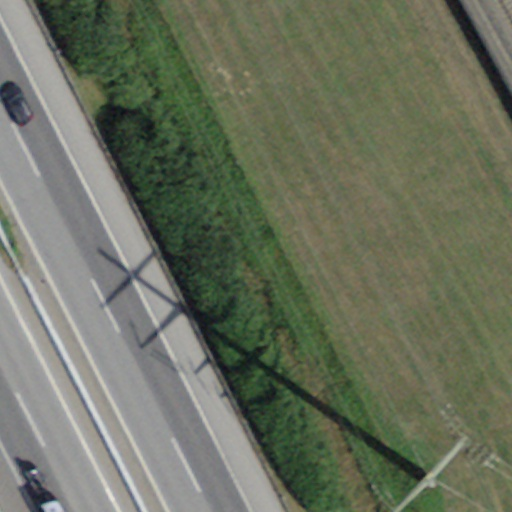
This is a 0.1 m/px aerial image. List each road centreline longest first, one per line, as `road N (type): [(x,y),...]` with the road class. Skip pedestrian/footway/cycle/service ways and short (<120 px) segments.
road 1 (motorway): [(200,511),(0,117)]
road 2 (motorway): [(0,377),(68,511)]
